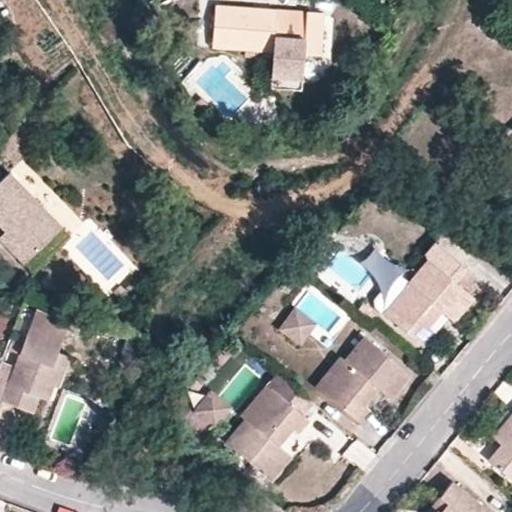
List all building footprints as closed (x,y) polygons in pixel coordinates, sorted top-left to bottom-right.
[(321,60),(324,21),(306,18),(305,32),(275,29),(277,16),(214,11),(210,53),(271,57),(272,62),(302,64),(302,59),(321,60)] [(305,32),(306,18),(277,16),(275,29),(305,32)] [(205,122),(212,116),(200,103),(193,109),(205,122)] [(56,232),(4,176),(0,180),(0,234),(24,261),(56,232)] [(24,261),(0,234),(0,247),(18,267),(24,261)] [(389,258),(370,242),(355,259),(374,275),(389,258)] [(440,253),(429,265),(453,285),(464,273),(440,253)] [(429,265),(427,263),(384,315),(422,347),(433,335),(427,330),(440,314),(452,323),(472,301),(453,285),(429,265)] [(315,324),(296,309),(281,327),(299,343),(315,324)] [(36,314),(32,327),(64,339),(69,326),(36,314)] [(10,389),(0,385),(0,417),(4,408),(32,417),(38,402),(49,405),(54,390),(60,374),(54,372),(58,358),(64,339),(32,327),(10,389)] [(411,375),(365,338),(321,391),(357,422),(369,409),(365,406),(379,390),(390,400),(411,375)] [(72,363),(58,358),(54,372),(60,374),(54,390),(61,392),(72,363)] [(290,387),(279,399),(303,419),(313,406),(290,387)] [(279,399),(271,392),(225,446),(270,483),(292,459),(281,450),(293,433),(298,438),(309,424),(303,419),(279,399)] [(227,414),(208,399),(194,416),(212,432),(227,414)] [(511,420),(496,439),(505,447),(492,463),(511,479),(511,420)] [(487,511),(454,483),(440,500),(445,504),(437,511),(487,511)] [(437,511),(445,504),(440,500),(429,511),(437,511)]
